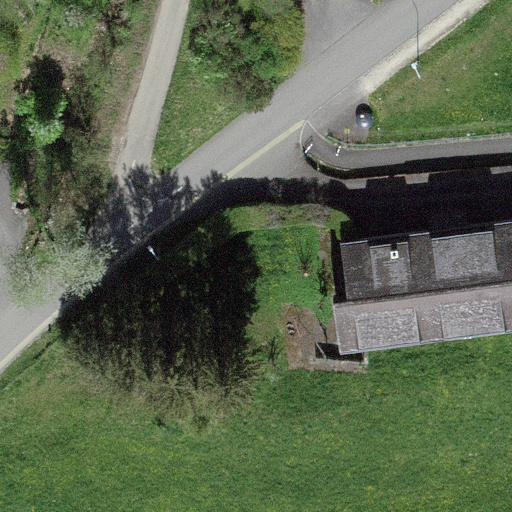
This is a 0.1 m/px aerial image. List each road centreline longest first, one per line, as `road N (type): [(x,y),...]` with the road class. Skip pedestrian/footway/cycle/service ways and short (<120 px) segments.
road 1 (residential): [(511,152),(328,171),(244,140)]
road 2 (unclassified): [(121,235),(169,0)]
road 3 (residential): [(244,140),(425,0)]
road 4 (residential): [(0,349),(121,235)]
road 5 (residential): [(121,235),(244,140)]
road 6 (track): [(130,194),(0,188)]
